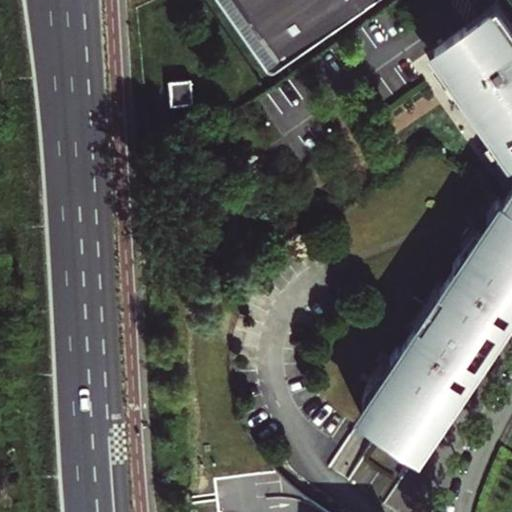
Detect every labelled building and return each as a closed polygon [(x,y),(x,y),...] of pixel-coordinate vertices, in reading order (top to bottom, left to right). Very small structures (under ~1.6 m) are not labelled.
[(219,0),(265,64),(274,66),(368,0),(219,0)] [(511,208),(511,21),(500,3),(469,23),(470,24),(454,34),(460,43),(450,50),(509,142),(511,140),(511,191),(504,204),(511,208)] [(444,279),(511,318),(511,208),(504,204),(492,196),(481,212),(497,223),(487,237),(477,230),(461,255),(457,252),(450,263),(454,265),(444,279)] [(461,255),(477,230),(470,225),(458,242),(462,245),(457,252),(461,255)] [(511,321),(511,318),(444,279),(434,293),(438,296),(428,312),(417,327),(413,325),(396,350),(393,348),(386,358),(387,359),(385,360),(383,362),(380,363),(378,365),(376,366),(374,369),(372,370),(371,372),(369,374),(368,376),(366,378),(365,381),(364,383),(363,385),(362,387),(362,389),(361,393),(361,397),(360,402),(360,405),(361,410),(362,414),(363,418),(365,422),(367,425),(369,429),(372,433),(376,436),(380,439),(385,443),(390,445),(395,447),(398,447),(401,448),(404,448),(406,448),(410,448),(412,448),(416,447),(422,446),(426,444),(431,441),(434,439),(438,437),(441,433),(445,429),(448,423),(451,417),(452,413),(453,408),(470,384),(485,362),(478,358),(486,346),(495,334),(501,338),(511,321)] [(430,290),(420,306),(428,312),(438,296),(434,293),(430,290)] [(420,306),(409,322),(413,325),(417,327),(428,312),(420,306)] [(501,338),(495,334),(486,346),(493,350),(501,338)] [(493,350),(486,346),(478,358),(485,362),(493,350)] [(342,440),(334,470),(345,473),(352,442),(342,440)]
